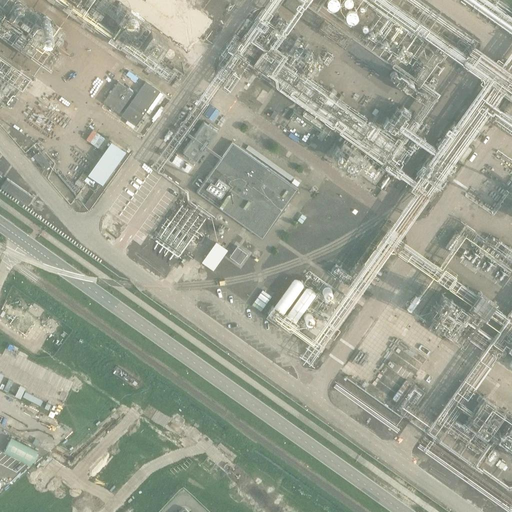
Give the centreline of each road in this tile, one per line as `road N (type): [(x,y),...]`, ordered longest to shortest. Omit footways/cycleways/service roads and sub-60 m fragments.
road 1 (unclassified): [(27,244),(402,511)]
road 2 (unknown): [(318,165),(265,240),(185,176)]
